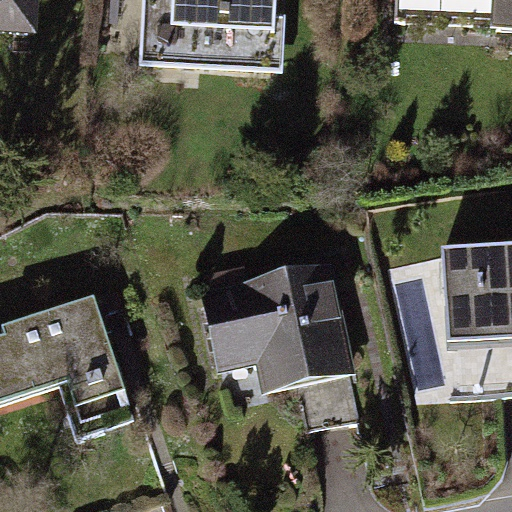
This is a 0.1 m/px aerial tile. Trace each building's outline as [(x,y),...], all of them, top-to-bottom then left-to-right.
[(41,0),(0,0),(0,44),(40,45),(41,0)] [(143,0),(141,74),(280,80),(283,0),(143,0)] [(511,0),(436,0),(499,2),(498,39),(511,39),(511,0)] [(511,397),(511,247),(441,252),(450,401),(511,397)] [(328,272),(202,300),(220,379),(256,371),(263,403),(353,382),(328,272)] [(91,311),(0,340),(0,411),(66,390),(81,437),(127,422),(91,311)]
